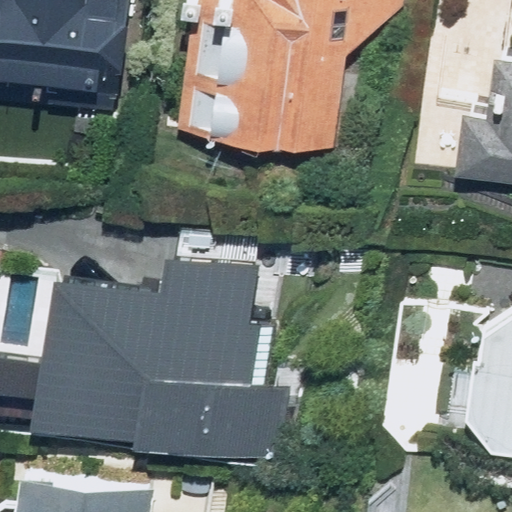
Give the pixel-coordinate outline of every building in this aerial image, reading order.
[(0,0),(0,19),(152,35),(155,0),(0,0)] [(353,131),(367,35),(413,1),(412,0),(218,0),(202,109),(353,131)] [(511,72),(502,71),(492,143),(511,145),(511,72)] [(95,242),(55,397),(286,437),(304,369),(270,360),(282,315),(262,309),(281,237),(196,216),(183,265),(95,242)] [(511,299),(500,306),(490,400),(509,430),(511,430),(511,299)] [(158,511),(164,464),(44,451),(37,511),(158,511)]
